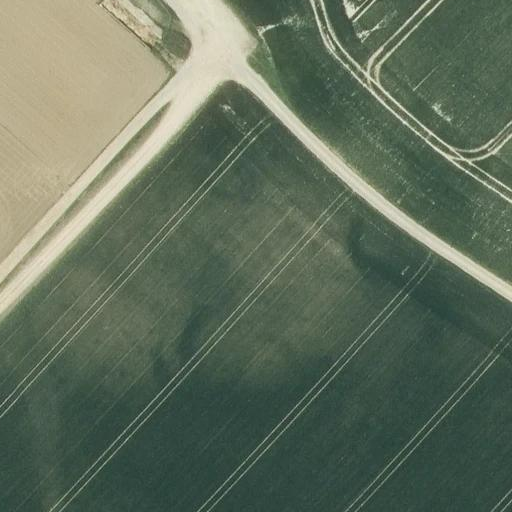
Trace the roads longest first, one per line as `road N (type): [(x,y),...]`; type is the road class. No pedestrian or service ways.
road 1 (track): [(202,42),(355,184),(511,298)]
road 2 (track): [(167,0),(202,42),(191,68),(0,277)]
